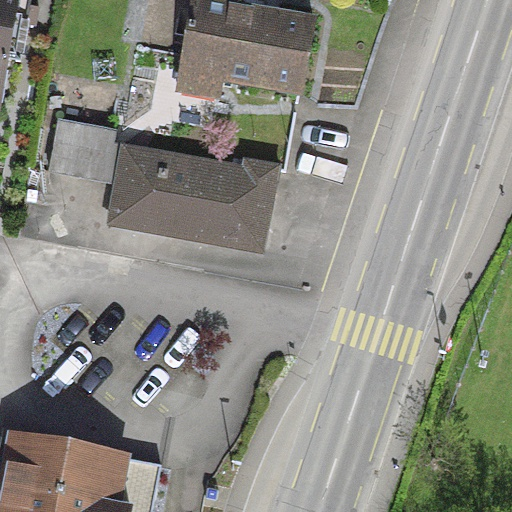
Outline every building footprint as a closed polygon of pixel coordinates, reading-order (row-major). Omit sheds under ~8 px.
[(0,0),(0,62),(16,66),(27,0),(0,0)] [(189,0),(176,76),(297,97),(310,26),(231,12),(232,3),(217,0),(189,0)] [(102,186),(108,151),(111,136),(55,126),(45,176),(102,186)] [(273,185),(275,175),(275,172),(241,165),(239,175),(120,154),(108,218),(246,243),(257,182),(273,185)] [(0,510),(0,511),(149,511),(155,482),(69,466),(71,455),(13,444),(0,510)]
